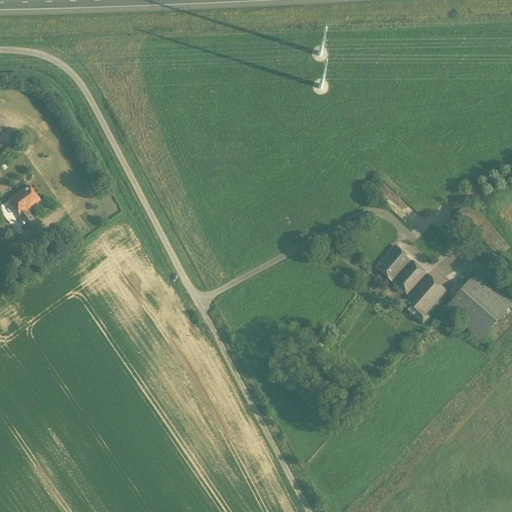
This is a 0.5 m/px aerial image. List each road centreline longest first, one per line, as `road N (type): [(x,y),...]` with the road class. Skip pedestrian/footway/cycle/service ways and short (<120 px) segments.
road 1 (unclassified): [(0,50),(50,59),(78,81),(202,301),(297,251)]
road 2 (motorway): [(0,3),(145,0)]
